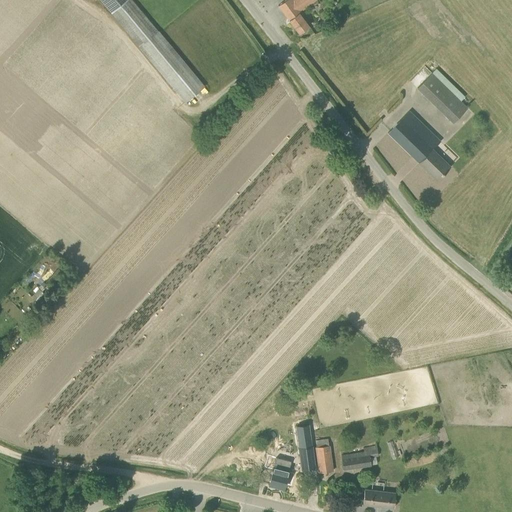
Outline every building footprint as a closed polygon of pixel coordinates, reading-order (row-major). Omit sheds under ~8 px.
[(101,0),(140,46),(187,101),(197,93),(204,87),(132,0),(101,0)] [(299,11),(314,0),(285,0),(278,5),(299,33),(310,25),(299,11)] [(453,123),(468,108),(461,101),(432,73),(417,88),(453,123)] [(425,125),(409,110),(388,132),(437,180),(451,166),(433,149),(441,141),(430,131),(432,128),(427,123),(425,125)] [(60,264),(39,287),(31,280),(29,283),(19,293),(32,305),(47,290),(54,296),(73,276),(60,264)] [(329,446),(328,438),(315,440),(316,447),(320,473),(334,471),(330,446),(329,446)] [(302,469),(315,468),(312,446),(299,448),(302,469)] [(343,469),(371,465),(377,464),(376,456),(378,456),(377,446),(363,448),(364,451),(341,455),(343,469)] [(284,488),(291,461),(276,457),(269,484),(284,488)] [(394,508),(395,492),(365,489),(363,504),(394,508)]
